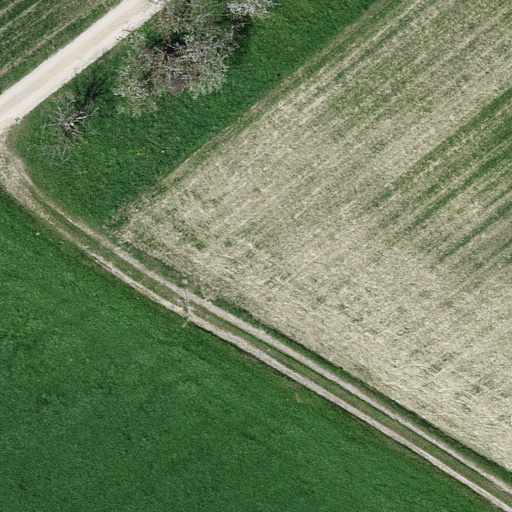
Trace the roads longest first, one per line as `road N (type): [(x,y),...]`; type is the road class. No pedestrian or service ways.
road 1 (track): [(0,168),(37,217),(499,511)]
road 2 (unclassified): [(153,0),(0,114)]
